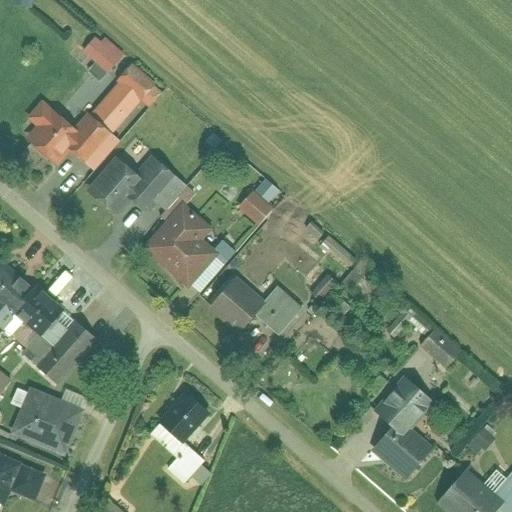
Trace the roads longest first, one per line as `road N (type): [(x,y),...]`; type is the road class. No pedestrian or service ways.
road 1 (residential): [(372,511),(154,319)]
road 2 (residential): [(154,319),(0,178)]
road 3 (residential): [(154,319),(72,511)]
